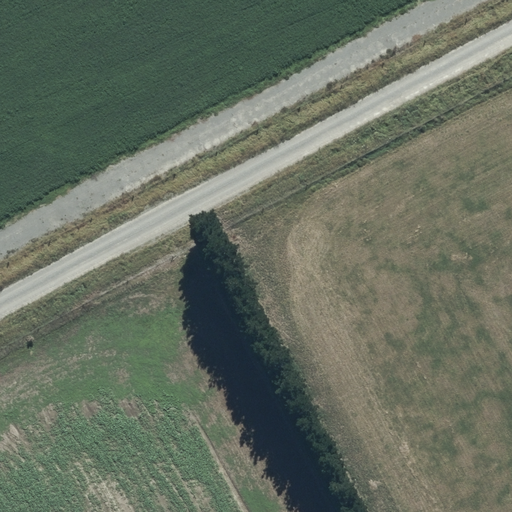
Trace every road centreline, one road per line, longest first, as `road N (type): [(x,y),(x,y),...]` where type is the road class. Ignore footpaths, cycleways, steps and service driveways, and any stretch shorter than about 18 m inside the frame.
road 1 (unclassified): [(0,308),(511,34)]
road 2 (unclassified): [(0,242),(451,0)]
